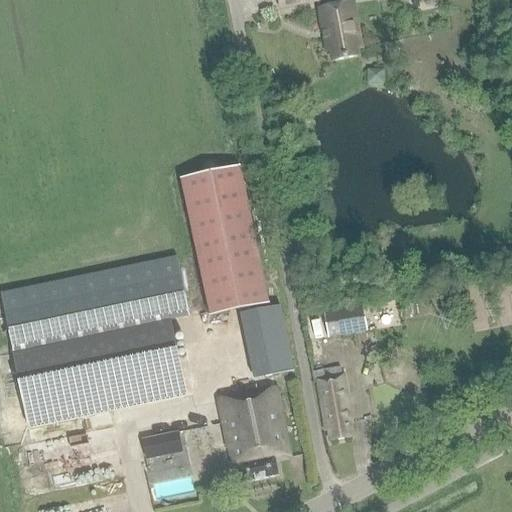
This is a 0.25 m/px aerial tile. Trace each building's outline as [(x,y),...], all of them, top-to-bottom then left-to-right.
[(360,50),(352,3),(319,9),(327,53),(332,52),(334,62),(357,58),(355,50),(360,50)] [(237,168),(178,180),(208,318),(267,305),(237,168)] [(187,317),(175,259),(0,295),(0,301),(27,430),(127,409),(187,397),(171,321),(187,317)] [(321,314),(325,338),(365,332),(361,307),(321,314)] [(345,421),(349,420),(341,376),(321,380),(325,401),(320,402),(325,431),(329,430),(331,441),(348,438),(345,421)] [(232,390),(233,396),(217,399),(226,449),(228,449),(231,466),(234,465),(237,481),(240,480),(241,483),(276,476),(273,463),(288,460),(274,388),(255,392),(254,386),(232,390)] [(182,454),(178,433),(142,441),(146,462),(182,454)]
